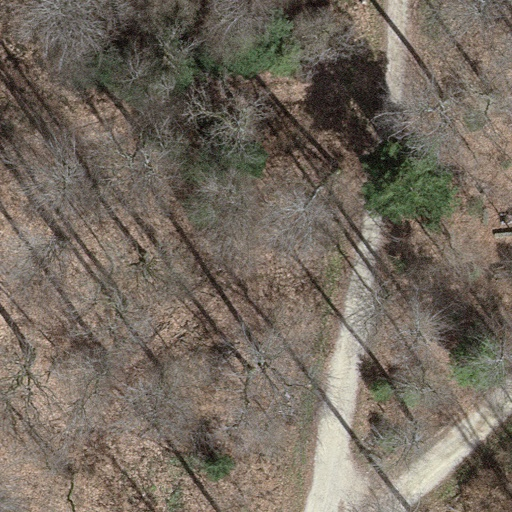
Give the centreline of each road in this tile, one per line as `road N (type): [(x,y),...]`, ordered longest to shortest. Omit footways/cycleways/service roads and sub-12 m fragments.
road 1 (track): [(394,0),(396,72),(322,511)]
road 2 (track): [(511,396),(378,511)]
